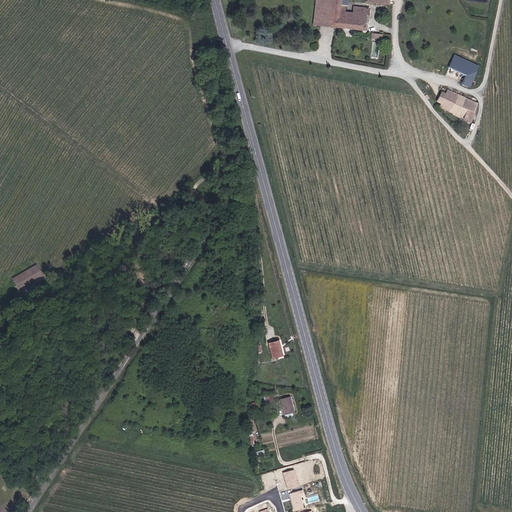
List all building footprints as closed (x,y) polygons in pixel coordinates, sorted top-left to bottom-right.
[(340,4),(340,0),(314,0),(312,23),(328,25),(364,29),(364,28),(366,28),(367,24),(365,24),(368,6),(354,4),(353,11),(345,10),(345,4),(340,4)] [(449,68),(466,75),(462,84),(471,87),(480,64),(454,55),(449,68)] [(478,106),(447,90),(438,108),(469,124),(478,106)] [(19,290),(42,276),(40,273),(36,267),(14,281),(19,290)] [(284,358),(279,342),(269,345),(274,360),(284,358)] [(282,399),(287,415),(296,412),(291,396),(282,399)] [(299,486),(295,470),(283,473),(288,489),(299,486)] [(303,490),(290,493),(294,511),(304,509),(308,508),(303,490)]
